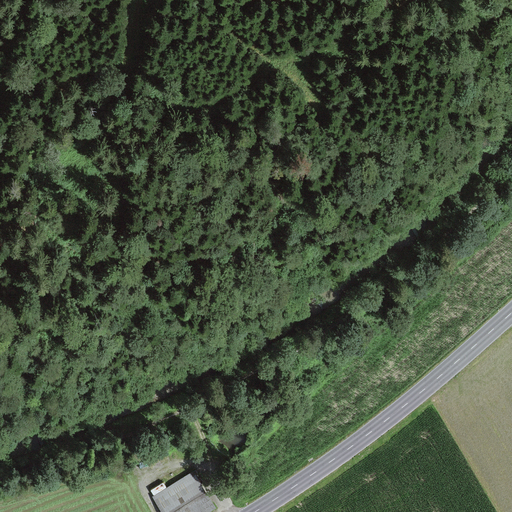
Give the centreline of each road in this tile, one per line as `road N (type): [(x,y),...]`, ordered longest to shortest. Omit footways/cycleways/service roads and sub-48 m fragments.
road 1 (secondary): [(511,311),(351,446),(254,511)]
road 2 (track): [(143,0),(101,112),(59,144),(0,165)]
